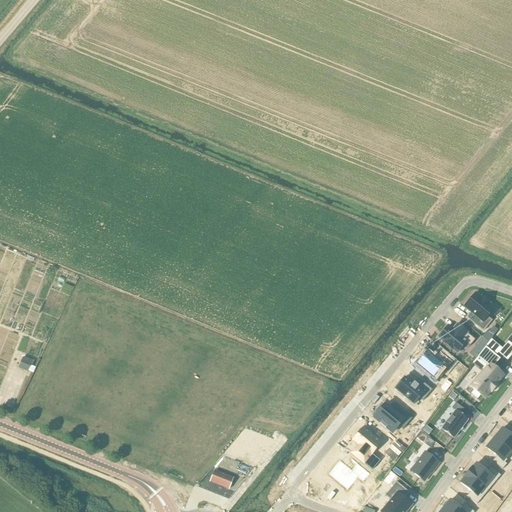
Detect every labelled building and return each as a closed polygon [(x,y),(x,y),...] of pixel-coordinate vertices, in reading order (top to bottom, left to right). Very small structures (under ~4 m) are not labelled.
[(475,294),(464,307),(471,313),(470,314),(472,315),(468,319),(467,317),(466,318),(483,332),(491,321),(487,318),(494,310),(489,305),(489,304),(481,297),(481,298),(475,294)] [(448,326),(438,338),(443,342),(453,350),(457,353),(465,343),(470,347),(475,340),(457,325),(453,330),(448,326)] [(486,331),(481,337),(482,338),(488,343),(491,339),(498,331),(493,326),(488,332),(486,331)] [(488,343),(485,347),(495,354),(496,352),(498,354),(507,361),(511,355),(511,336),(502,349),(491,339),(488,343)] [(482,338),(475,346),(476,346),(482,351),(485,347),(488,343),(482,338)] [(482,372),(470,387),(474,390),(471,394),(477,399),(480,396),(484,399),(491,391),(491,392),(492,390),(496,385),(497,385),(498,384),(497,383),(503,376),(493,367),(500,359),(495,354),(485,347),(482,351),(476,359),(472,364),(482,372)] [(426,352),(416,364),(433,378),(443,367),(446,370),(453,363),(440,352),(435,359),(426,352)] [(21,361),(18,368),(28,372),(28,371),(30,366),(32,366),(34,361),(23,357),(21,361)] [(405,378),(395,390),(413,405),(419,398),(423,401),(432,390),(421,381),(417,386),(414,384),(413,384),(405,378)] [(379,408),(372,416),(374,418),(380,424),(385,428),(392,434),(399,426),(403,430),(412,419),(394,403),(389,409),(384,405),(381,410),(379,408)] [(448,420),(441,429),(454,439),(468,420),(460,414),(464,409),(456,403),(452,408),(455,411),(448,420)] [(356,448),(352,454),(372,470),(379,461),(371,454),(380,443),(363,429),(362,430),(360,429),(355,435),(357,437),(353,441),(360,446),(358,449),(356,448)] [(511,437),(502,429),(494,439),(511,452),(511,453),(511,437)] [(421,433),(417,438),(424,444),(428,438),(421,433)] [(494,439),(486,448),(496,457),(492,462),(502,470),(507,464),(505,463),(511,454),(511,453),(511,452),(494,439)] [(425,452),(410,471),(424,482),(430,474),(439,463),(425,452)] [(340,462),(329,474),(348,490),(358,477),(363,482),(369,474),(357,464),(352,471),(340,462)] [(472,468),(467,473),(488,490),(501,476),(491,468),(486,473),(476,464),(473,468),(472,468)] [(210,482),(215,484),(229,490),(233,478),(215,471),(210,482)] [(464,479),(460,483),(471,492),(466,497),(476,505),(488,490),(467,473),(463,478),(464,479)] [(391,500),(381,511),(406,511),(412,505),(404,498),(408,493),(396,483),(385,496),(391,500)] [(357,510),(368,496),(363,492),(352,505),(357,510)] [(450,501),(442,510),(443,511),(473,511),(464,504),(460,509),(450,501)]
